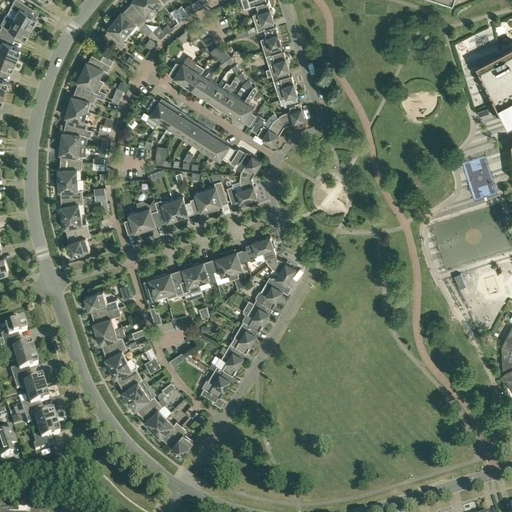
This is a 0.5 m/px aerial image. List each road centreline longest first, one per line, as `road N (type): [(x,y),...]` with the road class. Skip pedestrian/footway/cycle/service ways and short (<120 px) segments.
road 1 (residential): [(179,490),(314,271),(286,246),(275,213)]
road 2 (unclassified): [(50,285),(30,205),(30,145),(52,64),(93,0)]
road 3 (residential): [(50,285),(275,213)]
road 4 (residential): [(275,160),(320,124),(280,0)]
road 5 (residential): [(125,446),(80,374),(50,285)]
road 6 (residential): [(275,160),(140,73)]
road 7 (residential): [(371,511),(511,468)]
road 8 (residential): [(0,478),(83,470),(125,446)]
